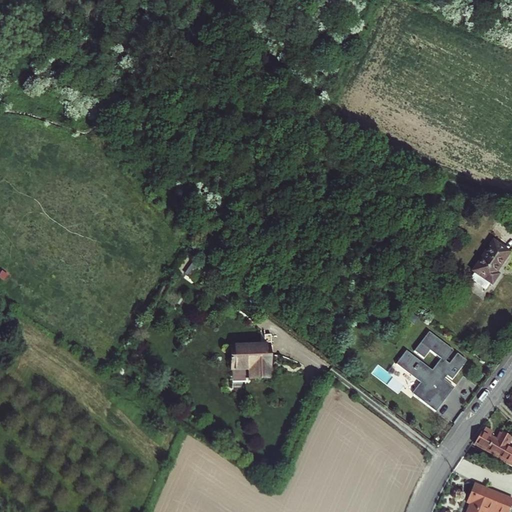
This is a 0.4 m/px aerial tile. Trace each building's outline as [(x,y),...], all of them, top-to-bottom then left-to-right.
[(509,254),(492,241),(469,271),(473,273),(467,281),(481,291),(486,284),(489,287),(498,276),(494,273),(509,254)] [(469,360),(454,350),(430,332),(412,354),(407,350),(397,364),(420,383),(413,395),(435,412),(456,384),(451,380),(469,360)] [(268,347),(223,348),(224,372),(248,372),(248,384),(269,383),(268,347)] [(475,445),(511,464),(511,462),(511,450),(505,446),(509,439),(499,434),(495,442),(488,438),(491,433),(484,429),(475,445)] [(510,511),(511,509),(511,501),(475,486),(467,504),(472,506),(469,511),(510,511)]
